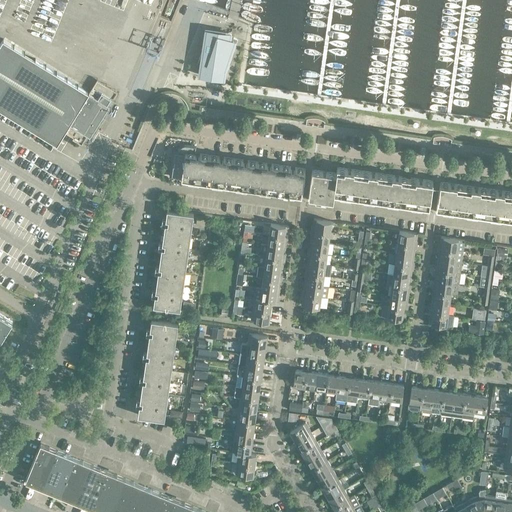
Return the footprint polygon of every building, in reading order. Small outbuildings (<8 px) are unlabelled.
[(164,42),(168,25),(157,23),(153,39),(164,42)] [(203,61),(199,72),(203,73),(222,76),(222,75),(225,76),(237,41),(228,38),(228,35),(222,34),(223,31),(205,29),(203,42),(206,42),(204,55),(204,54),(202,60),(203,61)] [(3,38),(0,43),(0,108),(57,143),(65,131),(74,136),(72,138),(82,144),(111,97),(101,91),(98,97),(95,96),(94,98),(88,94),(89,92),(3,38)] [(137,130),(144,111),(139,110),(132,128),(137,130)] [(128,134),(128,135),(122,132),(117,144),(131,150),(136,137),(128,134)] [(207,173),(208,164),(209,155),(194,153),(195,147),(186,146),(183,146),(181,148),(179,151),(178,160),(174,160),(172,175),(182,176),(181,181),(194,183),(194,180),(206,182),(207,173)] [(209,155),(208,164),(207,173),(206,182),(230,185),(233,158),(209,155)] [(254,188),(255,179),(257,162),(233,158),(230,185),(254,188)] [(257,162),(255,179),(254,188),(277,192),(281,165),(257,162)] [(301,198),(304,177),(305,168),(281,165),(277,192),(289,193),(288,197),(301,198)] [(336,173),(333,193),(333,194),(334,194),(357,197),(361,170),(337,167),(336,173)] [(333,194),(333,193),(336,173),(312,169),(308,199),(333,203),(334,194),(333,194)] [(381,200),(384,183),(385,174),(361,170),(357,197),(381,200)] [(405,204),(408,186),(409,177),(385,174),(384,183),(381,200),(405,204)] [(429,207),(432,189),(433,181),(409,177),(408,186),(405,204),(429,207)] [(460,212),(463,194),(464,185),(440,182),(436,208),(460,212)] [(484,215),(487,197),(488,188),(464,185),(463,194),(460,212),(484,215)] [(508,218),(509,210),(511,192),(488,188),(487,197),(484,215),(508,218)] [(194,212),(176,210),(167,208),(164,232),(190,236),(194,212)] [(332,221),(314,218),(312,229),(330,232),(332,221)] [(271,223),(269,234),(287,237),(289,225),(271,223)] [(311,240),(329,242),(330,232),(312,229),(311,240)] [(399,230),(398,241),(415,244),(417,233),(399,230)] [(164,232),(160,256),(187,260),(190,236),(164,232)] [(261,242),(261,244),(268,245),(285,247),(287,237),(269,234),(268,243),(261,242)] [(441,236),(439,247),(457,250),(459,239),(441,236)] [(327,253),(329,242),(311,240),(309,250),(327,253)] [(398,241),(396,252),(414,255),(415,244),(398,241)] [(266,256),(284,258),(285,247),(268,245),(266,256)] [(462,261),(464,251),(457,250),(439,247),(438,258),(462,261)] [(496,255),(497,255),(501,256),(507,257),(508,249),(498,248),(496,255)] [(308,261),(325,264),(327,253),(309,250),(308,261)] [(396,252),(395,263),(412,265),(414,255),(396,252)] [(160,256),(157,280),(183,284),(187,260),(160,256)] [(265,266),(282,269),(284,258),(266,256),(265,266)] [(436,269),(460,272),(462,261),(438,258),(436,269)] [(329,276),(331,265),(325,264),(308,261),(306,272),(324,275),(329,276)] [(395,263),(393,274),(411,276),(412,265),(395,263)] [(263,277),(281,279),(282,269),(265,266),(263,277)] [(435,279),(459,283),(460,272),(436,269),(435,279)] [(494,277),(499,277),(502,278),(503,270),(495,269),(494,277)] [(305,283),(322,285),(324,275),(306,272),(305,283)] [(388,273),(386,284),(392,284),(409,287),(411,276),(393,274),(388,273)] [(262,288),(279,290),(281,279),(263,277),(262,288)] [(433,290),(451,293),(457,294),(459,283),(435,279),(433,290)] [(157,280),(155,292),(153,304),(180,308),(183,284),(157,280)] [(326,297),(328,286),(322,285),(305,283),(303,294),(321,296),(326,297)] [(392,284),(390,295),(408,298),(409,287),(392,284)] [(256,287),(254,297),(260,298),(272,300),(278,301),(279,290),(262,288),(256,287)] [(499,299),(500,289),(492,287),(490,298),(499,299)] [(449,303),(451,293),(433,290),(432,301),(449,303)] [(302,305),(319,307),(321,296),(303,294),(302,305)] [(390,295),(389,306),(406,308),(408,298),(390,295)] [(260,298),(254,297),(253,308),(270,310),(272,300),(260,298)] [(490,298),(489,309),(497,310),(499,299),(490,298)] [(448,314),(449,303),(432,301),(430,312),(448,314)] [(406,308),(389,306),(383,305),(381,316),(405,319),(406,308)] [(251,319),(269,322),(270,310),(253,308),(251,319)] [(428,323),(452,326),(454,315),(448,314),(430,312),(428,323)] [(12,321),(0,313),(0,340),(1,340),(12,321)] [(151,318),(148,342),(175,346),(178,322),(151,318)] [(477,319),(475,332),(483,333),(485,320),(477,319)] [(249,332),(248,343),(265,346),(267,335),(249,332)] [(148,342),(146,354),(145,366),(171,370),(175,346),(148,342)] [(246,354),(264,357),(265,346),(248,343),(242,342),(240,354),(246,354)] [(199,349),(198,356),(216,359),(217,351),(199,349)] [(240,354),(239,364),(245,365),(262,367),(264,357),(246,354),(240,354)] [(239,364),(237,375),(261,378),(262,367),(245,365),(239,364)] [(141,390),(159,393),(168,394),(171,370),(145,366),(141,390)] [(304,388),(307,370),(295,369),(293,387),(304,388)] [(304,388),(315,390),(317,372),(307,370),(304,388)] [(315,390),(325,391),(328,373),(317,372),(315,390)] [(325,391),(336,393),(339,375),(328,373),(325,391)] [(237,375),(236,385),(259,389),(261,378),(237,375)] [(335,398),(346,400),(349,376),(339,375),(336,393),(335,398)] [(349,376),(346,400),(357,401),(357,396),(360,378),(349,376)] [(357,396),(368,397),(371,380),(360,378),(357,396)] [(371,380),(368,397),(368,403),(378,404),(379,399),(381,381),(371,380)] [(194,381),(193,388),(201,389),(202,382),(194,381)] [(379,399),(390,400),(392,383),(381,381),(379,399)] [(392,383),(390,400),(401,402),(404,384),(392,383)] [(240,397),(258,400),(259,389),(236,385),(234,396),(240,397)] [(408,407),(410,407),(411,409),(416,410),(418,409),(419,409),(422,387),(412,385),(408,407)] [(422,387),(420,408),(422,409),(422,411),(430,412),(430,410),(433,388),(422,387)] [(433,388),(430,410),(441,412),(444,390),(433,388)] [(138,414),(156,417),(164,418),(168,394),(159,393),(141,390),(138,414)] [(444,390),(441,412),(441,413),(451,415),(455,391),(444,390)] [(455,391),(451,415),(462,416),(465,393),(455,391)] [(192,393),(191,401),(199,402),(200,394),(192,393)] [(462,416),(473,418),(473,412),(476,394),(465,393),(462,416)] [(476,394),(473,412),(485,414),(487,396),(476,394)] [(240,397),(239,408),(256,410),(258,400),(240,397)] [(191,402),(190,410),(198,411),(199,403),(191,402)] [(290,402),(289,409),(301,411),(302,407),(302,403),(290,402)] [(239,408),(237,418),(255,421),(256,410),(239,408)] [(387,419),(387,423),(398,424),(399,420),(394,420),(394,415),(388,414),(387,419)] [(237,418),(236,429),(253,432),(255,421),(237,418)] [(290,430),(296,441),(311,431),(306,421),(290,430)] [(503,425),(502,435),(508,436),(511,436),(511,425),(510,425),(510,426),(503,425)] [(234,440),(252,442),(253,432),(236,429),(234,440)] [(296,441),(301,450),(317,441),(311,431),(296,441)] [(232,451),(238,452),(250,453),(252,442),(234,440),(232,451)] [(317,441),(301,450),(306,459),(322,450),(317,441)] [(40,443),(25,480),(43,487),(58,450),(40,443)] [(60,494),(75,457),(58,450),(43,487),(60,494)] [(312,469),(327,460),(322,450),(306,459),(312,469)] [(256,453),(250,453),(238,452),(237,462),(255,465),(256,453)] [(77,501),(92,464),(75,457),(60,494),(77,501)] [(317,478),(333,469),(327,460),(312,469),(317,478)] [(255,465),(237,462),(235,473),(253,476),(255,465)] [(109,471),(92,464),(77,501),(94,508),(109,471)] [(323,487),(338,478),(333,469),(317,478),(323,487)] [(111,511),(126,478),(109,471),(94,508),(103,511),(111,511)] [(131,511),(142,485),(126,478),(111,511),(131,511)] [(328,497),(344,488),(338,478),(323,487),(328,497)] [(454,485),(456,488),(461,485),(460,482),(457,478),(452,481),(454,485)] [(151,511),(160,492),(142,485),(131,511),(151,511)] [(370,485),(366,487),(372,497),(375,495),(370,485)] [(482,511),(485,495),(486,486),(480,488),(478,490),(479,496),(473,497),(464,502),(469,511),(482,511)] [(349,497),(344,488),(328,497),(333,506),(349,497)] [(496,496),(493,511),(504,511),(506,498),(507,492),(496,490),(496,496)] [(170,511),(176,499),(160,492),(151,511),(170,511)] [(345,511),(360,504),(354,494),(349,497),(333,506),(336,511),(345,511)] [(372,498),(367,501),(371,509),(377,506),(381,504),(375,495),(372,497),(372,498)] [(485,495),(482,511),(493,511),(496,496),(485,495)] [(190,511),(193,506),(176,499),(170,511),(190,511)] [(455,508),(457,511),(469,511),(464,502),(455,508)]
